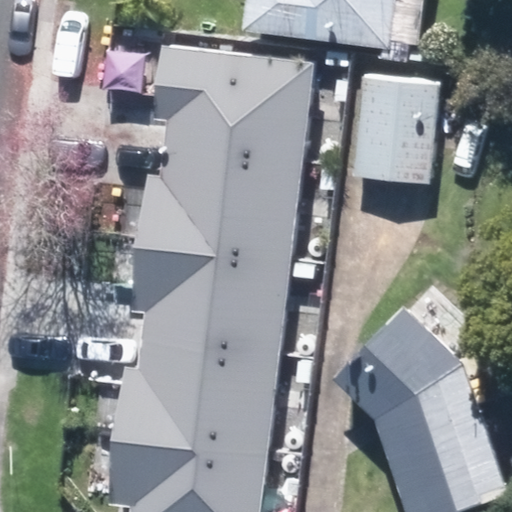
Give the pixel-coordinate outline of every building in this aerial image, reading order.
[(262,0),(261,19),(433,32),(435,0),(262,0)] [(164,142),(303,158),(314,62),(161,44),(153,118),(167,120),(164,142)] [(452,69),(373,66),(369,169),(447,172),(452,69)] [(139,240),(292,258),(303,158),(164,142),(160,176),(147,175),(139,240)] [(141,336),(280,353),(292,258),(139,240),(131,312),(144,313),(141,336)] [(427,511),(511,484),(511,452),(457,286),(419,294),(353,373),(394,407),(427,511)] [(116,432),(267,452),(280,353),(141,336),(138,368),(124,367),(116,432)] [(259,511),(267,452),(116,432),(107,504),(130,506),(128,511),(259,511)]
